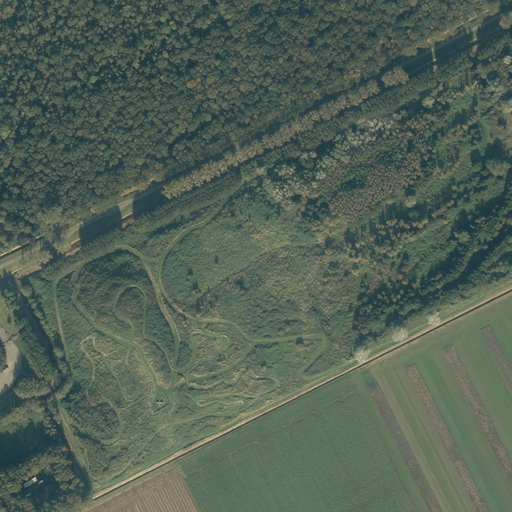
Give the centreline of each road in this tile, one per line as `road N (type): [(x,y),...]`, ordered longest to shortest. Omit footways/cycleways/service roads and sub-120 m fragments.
road 1 (unclassified): [(0,267),(511,9)]
road 2 (track): [(511,293),(79,511)]
